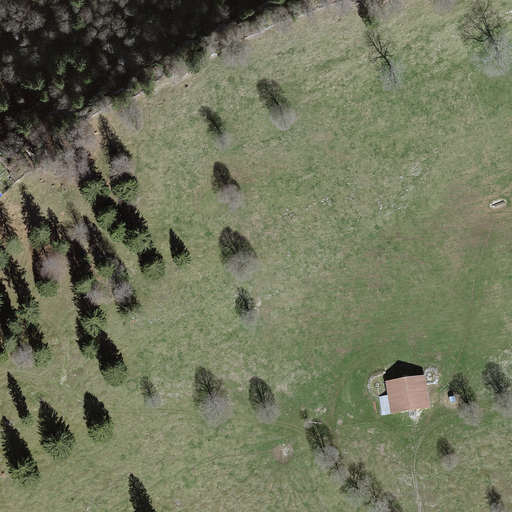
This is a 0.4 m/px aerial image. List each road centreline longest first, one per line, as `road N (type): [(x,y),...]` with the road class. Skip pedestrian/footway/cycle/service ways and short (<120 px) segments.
road 1 (track): [(0,374),(47,377),(115,411),(173,409),(283,423),(396,511)]
road 2 (track): [(511,394),(454,405),(412,435),(414,511)]
